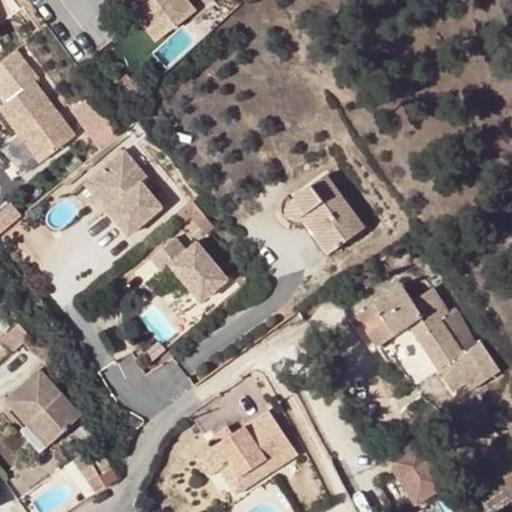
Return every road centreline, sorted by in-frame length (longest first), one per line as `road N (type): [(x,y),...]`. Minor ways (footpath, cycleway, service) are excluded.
road 1 (unknown): [(152,424),(243,355),(264,354),(343,508)]
road 2 (unknown): [(152,424),(48,282),(54,253),(79,224)]
